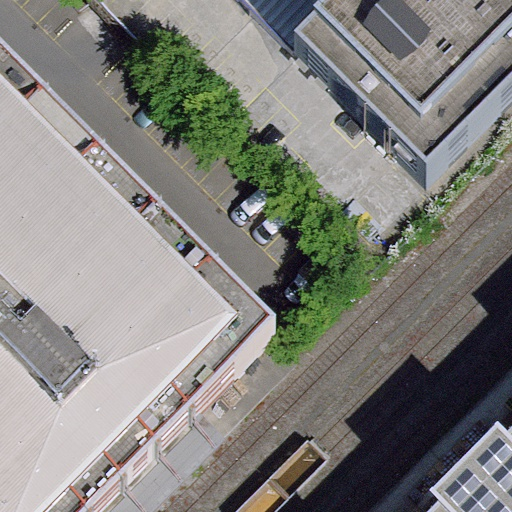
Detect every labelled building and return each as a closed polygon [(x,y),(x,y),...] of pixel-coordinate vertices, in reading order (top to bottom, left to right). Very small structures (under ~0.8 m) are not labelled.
[(240,0),(299,57),(355,0),(240,0)] [(511,0),(387,0),(315,72),(450,208),(511,146),(511,0)] [(111,511),(277,346),(0,68),(0,511),(111,511)] [(511,371),(371,511),(421,511),(511,421),(511,371)] [(511,511),(511,421),(421,511),(511,511)]
